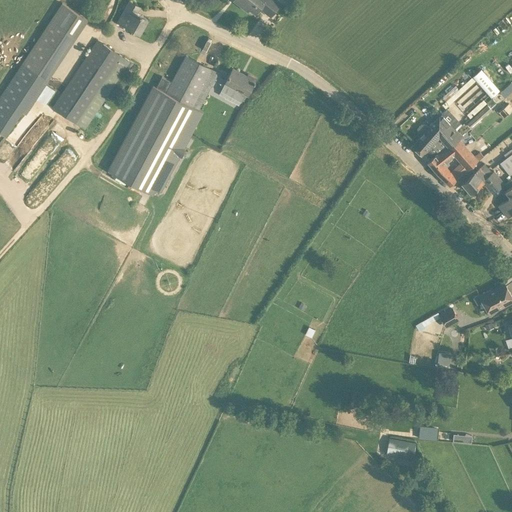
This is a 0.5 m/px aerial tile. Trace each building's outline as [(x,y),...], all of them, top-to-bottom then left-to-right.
[(233,0),(247,11),(249,9),(255,14),(259,8),(270,17),(281,3),(276,0),(275,0),(274,2),(271,0),(233,0)] [(86,20),(61,2),(0,95),(0,130),(6,134),(23,110),(26,112),(86,20)] [(118,22),(139,34),(147,19),(137,13),(140,8),(129,2),(118,22)] [(53,107),(63,113),(62,114),(85,129),(129,61),(107,46),(106,47),(97,41),(53,107)] [(185,55),(172,80),(163,75),(156,88),(198,110),(218,73),(185,55)] [(472,76),(491,97),(499,90),(481,68),(472,76)] [(245,93),(247,94),(253,84),(254,84),(255,82),(254,82),(256,79),(248,75),(247,76),(233,69),(225,82),(221,91),(241,102),(245,93)] [(442,97),(445,101),(458,89),(454,85),(442,97)] [(203,113),(198,110),(156,88),(152,86),(107,171),(154,195),(156,190),(161,193),(180,157),(181,158),(186,149),(185,148),(203,113)] [(511,105),(511,103),(500,110),(503,116),(511,111),(511,105)] [(467,123),(471,128),(491,110),(487,105),(467,123)] [(423,152),(430,159),(434,155),(426,147),(439,135),(449,145),(458,138),(459,139),(462,137),(456,130),(461,125),(446,109),(427,128),(424,125),(421,125),(417,129),(417,132),(421,136),(412,145),(421,154),(423,152)] [(449,145),(434,155),(430,159),(427,162),(437,173),(449,185),(472,165),(482,156),(478,152),(474,156),(458,138),(449,145)] [(499,163),(508,176),(511,173),(511,147),(502,155),(505,158),(499,163)] [(461,183),(470,193),(482,182),(492,194),(505,184),(499,177),(503,174),(495,165),(490,170),(484,163),(474,172),(461,183)] [(498,206),(503,212),(511,204),(511,184),(505,191),(510,197),(498,206)] [(511,204),(503,212),(507,218),(511,214),(511,204)] [(504,282),(479,297),(489,314),(511,300),(511,296),(506,286),(504,282)] [(438,314),(440,317),(445,327),(459,320),(452,307),(438,314)] [(450,366),(451,352),(438,352),(438,365),(450,366)] [(420,426),(419,439),(436,440),(437,428),(420,426)] [(416,444),(389,440),(386,456),(413,461),(416,444)]
